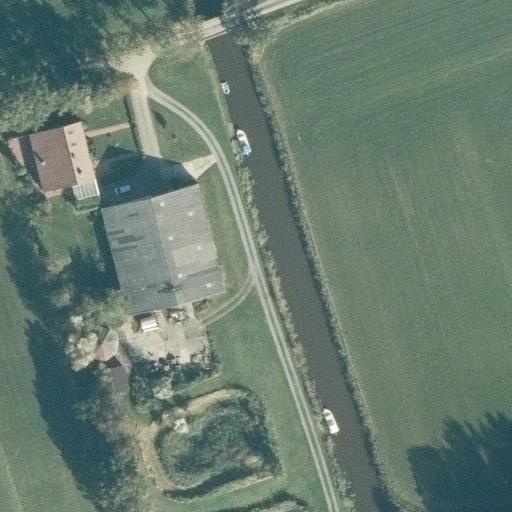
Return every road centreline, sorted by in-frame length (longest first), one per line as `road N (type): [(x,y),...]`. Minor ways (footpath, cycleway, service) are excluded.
road 1 (unclassified): [(290,0),(143,55)]
road 2 (track): [(0,76),(143,55)]
